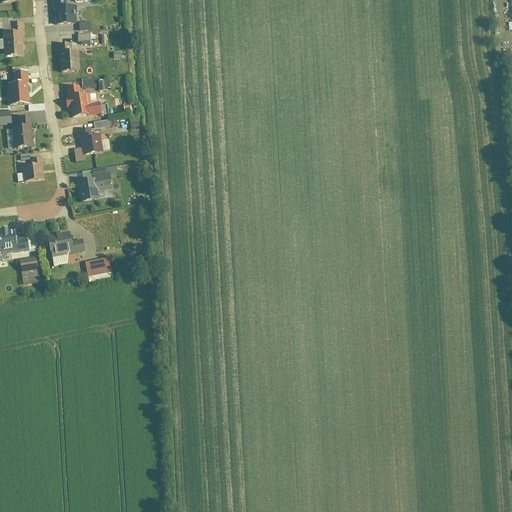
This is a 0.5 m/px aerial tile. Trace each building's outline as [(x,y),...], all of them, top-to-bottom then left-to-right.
[(75,24),(74,6),(52,7),(54,25),(75,24)] [(88,22),(78,23),(79,42),(89,41),(88,22)] [(2,57),(21,55),(19,31),(0,33),(2,57)] [(58,72),(77,70),(75,43),(56,44),(58,72)] [(11,72),(12,83),(24,82),(27,82),(26,71),(11,72)] [(96,80),(85,80),(85,89),(96,88),(96,80)] [(111,81),(101,82),(102,92),(112,90),(111,81)] [(6,105),(26,104),(24,82),(12,83),(5,84),(6,105)] [(63,87),(68,118),(98,113),(96,102),(84,104),(81,84),(63,87)] [(0,124),(11,124),(10,112),(0,113),(0,124)] [(17,127),(30,126),(29,116),(16,117),(17,127)] [(91,123),(92,129),(107,127),(107,121),(91,123)] [(11,150),(32,148),(30,126),(17,127),(10,127),(11,150)] [(81,148),(81,154),(100,151),(98,133),(79,135),(81,148)] [(81,154),(81,148),(72,149),(73,160),(82,159),(81,154)] [(20,181),(40,179),(38,164),(30,165),(18,166),(20,181)] [(90,170),(91,179),(105,177),(104,168),(90,170)] [(91,179),(74,182),(77,203),(97,200),(96,191),(110,189),(108,177),(105,177),(91,179)] [(14,240),(13,230),(0,232),(0,252),(10,250),(11,254),(26,251),(24,238),(14,240)] [(67,232),(43,237),(47,254),(67,251),(67,255),(83,252),(81,239),(69,242),(67,232)] [(20,274),(36,271),(34,257),(17,261),(20,274)] [(111,273),(108,259),(83,263),(85,277),(111,273)] [(27,287),(43,284),(40,271),(24,274),(27,287)]
